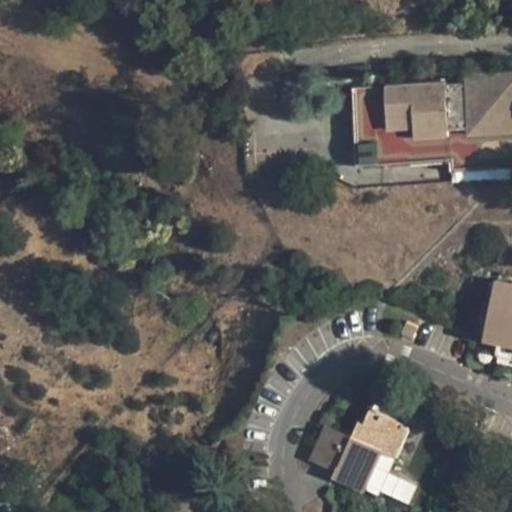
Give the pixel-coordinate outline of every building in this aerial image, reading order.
[(511,69),(460,72),(462,133),(511,131),(511,69)] [(442,79),(381,81),(383,125),(411,124),(411,134),(444,134),(442,79)] [(511,278),(500,333),(511,336),(511,278)] [(394,404),(368,393),(362,407),(357,405),(350,420),(347,426),(321,415),(310,442),(334,453),(331,460),(362,474),(381,434),(394,404)] [(408,411),(394,404),(381,434),(396,440),(408,411)] [(324,408),(321,415),(347,426),(350,420),(324,408)]
